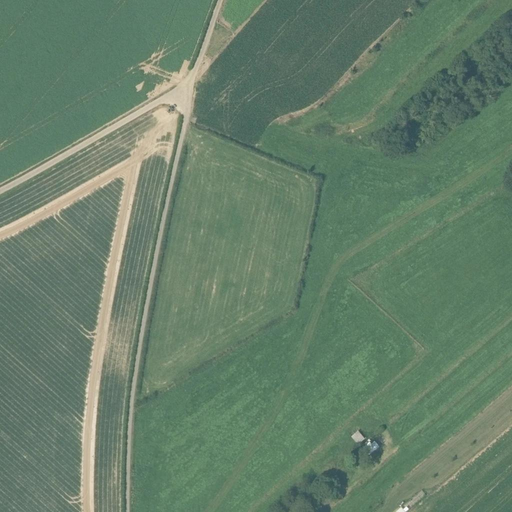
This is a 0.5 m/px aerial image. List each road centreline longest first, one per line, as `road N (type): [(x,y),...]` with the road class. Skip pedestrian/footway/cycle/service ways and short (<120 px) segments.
road 1 (unclassified): [(126,511),(134,373),(188,91)]
road 2 (unclassified): [(0,191),(188,91)]
